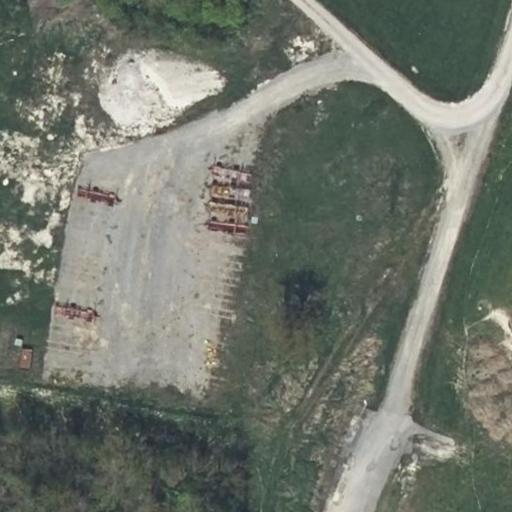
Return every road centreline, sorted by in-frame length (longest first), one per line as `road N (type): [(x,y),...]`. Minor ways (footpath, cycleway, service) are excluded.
road 1 (track): [(361,56),(189,140),(160,167),(148,191),(126,366)]
road 2 (track): [(462,116),(469,156),(361,511)]
